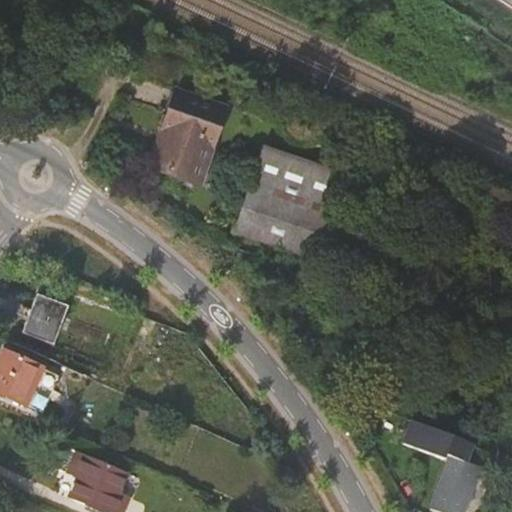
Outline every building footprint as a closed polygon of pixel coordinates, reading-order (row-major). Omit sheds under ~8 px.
[(158,168),(200,182),(227,106),(179,88),(165,129),(170,132),(158,168)] [(234,231),(436,303),(453,255),(330,210),(343,175),(264,147),(234,231)] [(71,291),(41,280),(21,336),(51,347),(52,344),(56,346),(64,324),(60,322),(71,291)] [(117,320),(120,310),(93,299),(90,309),(117,320)] [(0,360),(0,392),(26,405),(42,369),(4,352),(0,360)] [(465,511),(479,474),(468,469),(475,450),(449,441),(440,466),(444,468),(430,508),(439,511),(465,511)] [(121,493),(129,472),(65,446),(57,467),(81,478),(74,499),(106,511),(122,511),(128,496),(121,493)]
